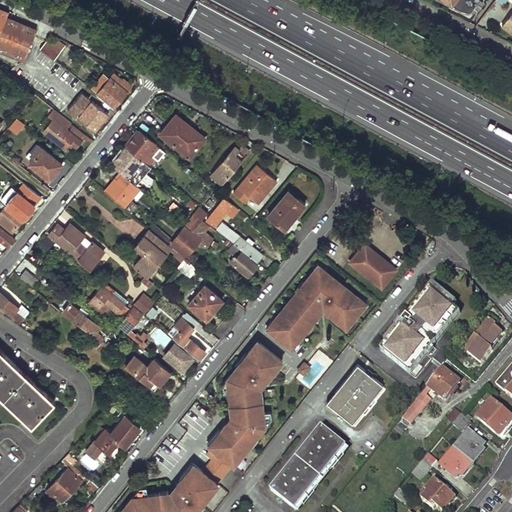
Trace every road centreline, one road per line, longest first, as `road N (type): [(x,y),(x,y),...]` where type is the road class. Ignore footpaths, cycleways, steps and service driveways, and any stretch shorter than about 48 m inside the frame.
road 1 (residential): [(355,180),(92,511)]
road 2 (motorway): [(174,0),(511,181)]
road 3 (motorway): [(511,146),(236,0)]
road 4 (residential): [(0,271),(156,75)]
road 5 (residential): [(0,494),(74,419),(85,394),(71,371),(0,326)]
road 6 (tertiary): [(355,180),(156,75)]
road 7 (tertiary): [(156,75),(17,0)]
road 8 (residential): [(461,244),(408,281),(354,349)]
road 9 (residential): [(392,0),(511,57)]
road 10 (tertiary): [(461,244),(355,180)]
